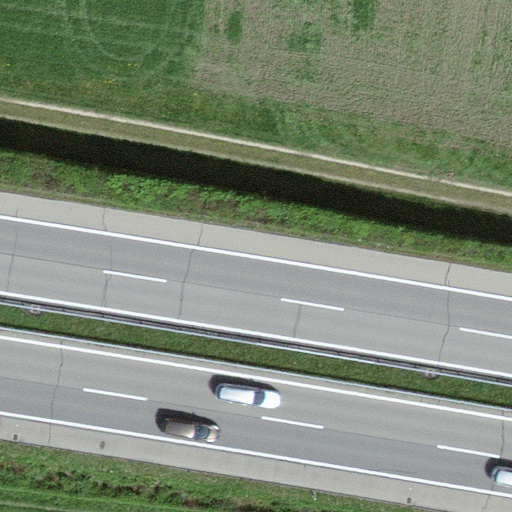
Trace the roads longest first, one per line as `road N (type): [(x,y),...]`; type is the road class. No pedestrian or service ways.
road 1 (track): [(511,205),(0,107)]
road 2 (motorway): [(511,343),(0,256)]
road 3 (motorway): [(0,379),(511,465)]
